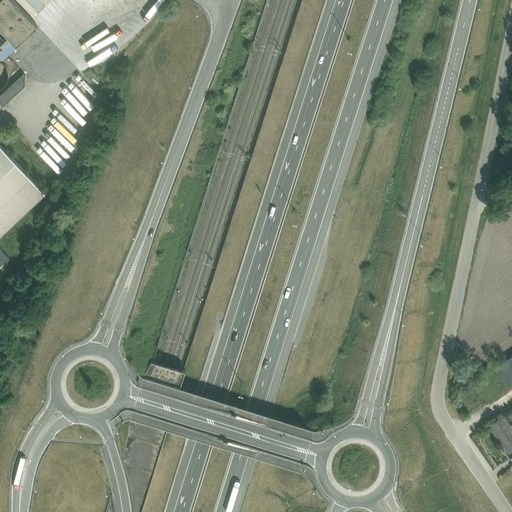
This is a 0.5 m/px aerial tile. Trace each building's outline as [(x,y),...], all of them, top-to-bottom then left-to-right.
[(0,0),(0,53),(0,54),(8,55),(11,54),(42,26),(17,0),(0,0)] [(48,0),(29,0),(38,9),(48,0)] [(9,79),(10,76),(10,73),(9,70),(7,67),(5,65),(3,63),(1,62),(0,61),(0,89),(3,89),(5,87),(7,84),(9,82),(9,79)] [(0,142),(0,266),(10,257),(0,246),(0,235),(46,192),(0,142)] [(511,350),(474,379),(488,399),(511,381),(511,350)] [(103,511),(140,511),(171,413),(174,402),(178,392),(183,374),(186,366),(182,365),(174,363),(165,360),(151,356),(142,372),(130,413),(128,430),(123,450),(111,486),(103,511)] [(511,444),(511,427),(502,412),(486,422),(505,449),(511,444)]
